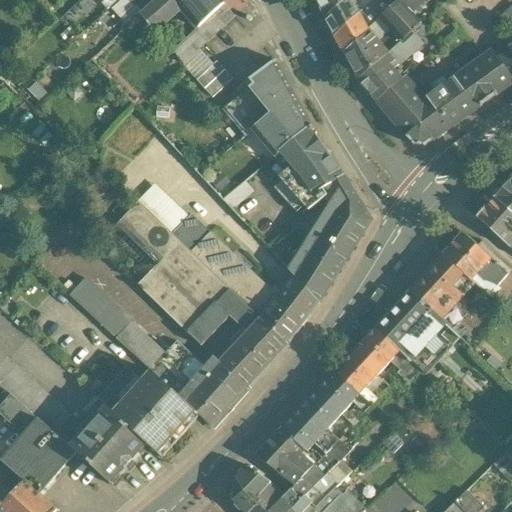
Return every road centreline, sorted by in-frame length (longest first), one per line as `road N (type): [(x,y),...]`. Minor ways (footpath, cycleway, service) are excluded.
road 1 (tertiary): [(421,203),(309,359),(190,491)]
road 2 (residential): [(281,0),(340,109),(421,203)]
road 3 (tertiary): [(511,123),(448,170),(421,203)]
